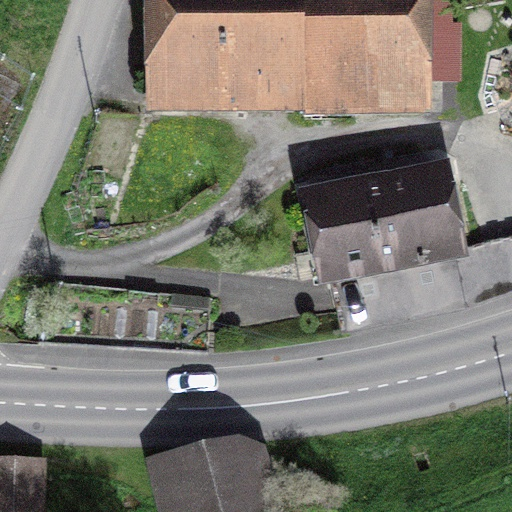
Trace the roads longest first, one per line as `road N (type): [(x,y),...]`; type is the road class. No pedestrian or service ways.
road 1 (primary): [(511,360),(410,389),(196,412),(0,402)]
road 2 (track): [(100,270),(197,233),(287,154),(389,134),(477,147),(509,203)]
road 3 (track): [(0,250),(299,299)]
road 4 (residential): [(0,240),(97,0)]
